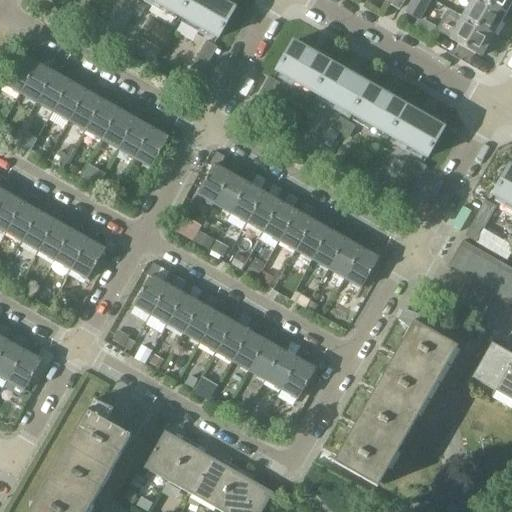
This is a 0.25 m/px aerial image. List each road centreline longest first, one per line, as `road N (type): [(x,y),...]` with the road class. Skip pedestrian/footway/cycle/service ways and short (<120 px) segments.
road 1 (residential): [(355,354),(297,453),(285,458),(81,344)]
road 2 (residential): [(208,123),(396,232),(413,253)]
road 3 (residential): [(355,354),(144,238)]
road 4 (residential): [(0,5),(208,123)]
road 5 (residential): [(498,108),(306,0)]
road 6 (residential): [(498,108),(413,253)]
road 7 (residential): [(144,238),(0,152)]
road 8 (residential): [(208,123),(274,0)]
road 9 (residential): [(13,462),(81,344)]
road 10 (residential): [(144,238),(208,123)]
road 11 (residential): [(81,344),(144,238)]
